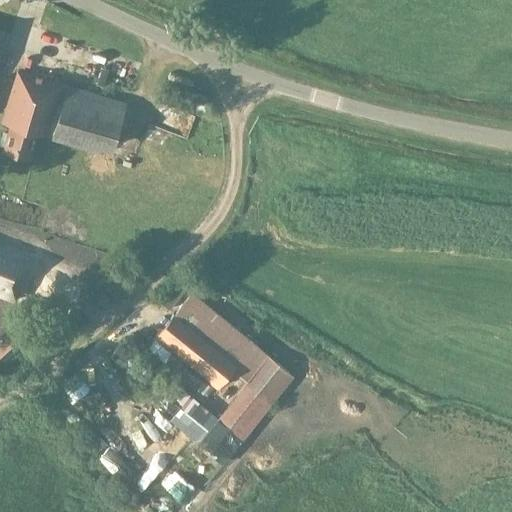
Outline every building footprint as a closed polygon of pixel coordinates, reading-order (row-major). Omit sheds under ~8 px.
[(16,71),(1,124),(9,126),(2,152),(29,159),(37,133),(96,149),(98,141),(112,145),(125,101),(16,71)] [(0,295),(14,301),(30,257),(0,245),(0,295)] [(218,389),(232,372),(247,384),(217,421),(242,440),(293,377),(190,294),(154,339),(218,389)] [(101,347),(177,415),(181,410),(199,426),(216,407),(199,393),(190,403),(113,333),(101,347)] [(10,336),(0,344),(0,362),(3,366),(22,349),(10,336)] [(165,501),(177,489),(154,468),(136,487),(148,497),(154,491),(165,501)]
